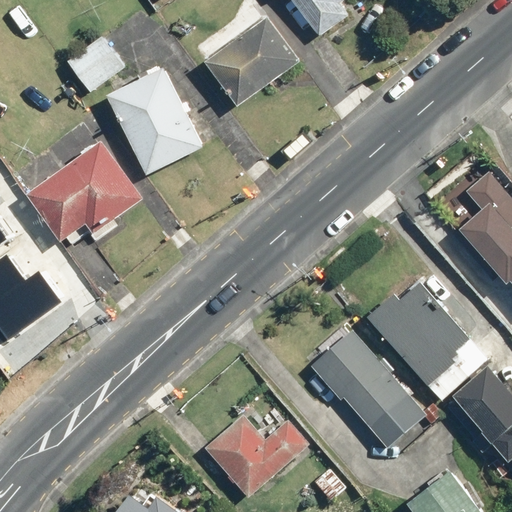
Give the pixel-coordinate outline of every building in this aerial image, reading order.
[(344,0),(292,0),(320,40),(354,17),(343,1),(344,0)] [(243,106),(303,61),(271,17),(210,63),(243,106)] [(128,66),(105,38),(73,65),(95,93),(128,66)] [(207,148),(166,66),(110,95),(151,176),(207,148)] [(151,201),(105,138),(29,193),(67,244),(89,228),(97,240),(151,201)] [(484,209),(454,232),(494,282),(502,275),(511,287),(511,285),(511,193),(492,168),(467,188),(484,209)] [(446,227),(427,204),(413,215),(433,238),(446,227)] [(4,220),(0,223),(0,332),(17,356),(73,316),(4,220)] [(491,357),(422,280),(407,293),(401,287),(369,315),(444,399),(491,357)] [(426,406),(357,326),(352,331),(346,325),(317,350),(325,359),(314,368),(343,401),(348,397),(376,430),(380,426),(390,437),(426,406)] [(511,385),(491,363),(455,396),(486,429),(477,437),(504,466),(511,458),(511,385)] [(252,495),(313,440),(291,417),(269,437),(248,414),(210,449),(252,495)] [(354,486),(335,464),(315,482),(335,503),(354,486)] [(489,511),(453,466),(410,501),(418,511),(489,511)] [(187,511),(158,492),(149,505),(133,494),(120,511),(187,511)]
